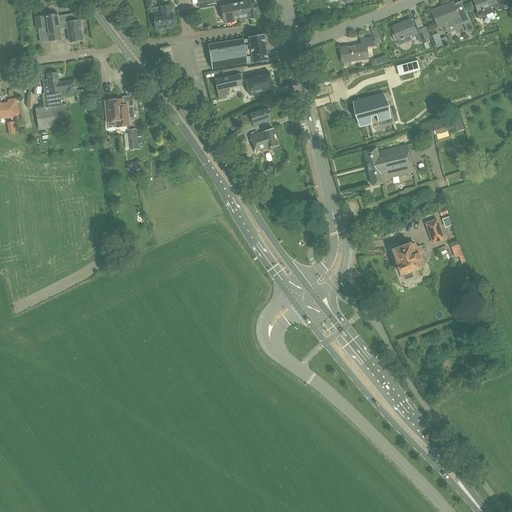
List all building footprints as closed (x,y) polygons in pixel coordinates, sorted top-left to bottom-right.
[(245,0),(246,1),(249,16),(250,19),(259,17),(255,0),(245,0)] [(477,18),(480,19),(483,18),(484,16),(493,12),(491,7),(494,6),(496,9),(503,6),(505,10),(507,9),(509,14),(511,12),(511,0),(472,0),(478,11),(476,14),(477,18)] [(222,7),(221,7),(224,21),(225,21),(226,24),(235,22),(234,19),(239,18),(239,21),(248,19),(247,16),(249,16),(246,1),(231,5),(231,4),(221,6),(222,7)] [(453,3),(431,12),(438,29),(446,25),(448,29),(462,23),(462,24),(464,24),(471,21),(463,1),(454,4),(453,3)] [(154,15),(156,30),(162,29),(174,27),(171,12),(170,5),(153,8),(154,15)] [(26,6),(18,7),(20,17),(27,16),(26,6)] [(38,29),(40,43),(49,42),(62,40),(60,30),(68,28),(70,42),(83,40),(79,14),(58,17),(58,14),(35,17),(37,29),(38,29)] [(397,40),(399,46),(411,41),(410,37),(416,35),(419,43),(428,40),(424,28),(415,32),(411,20),(392,27),(394,34),(393,35),(395,41),(397,40)] [(432,36),(437,48),(449,43),(446,37),(441,39),(438,33),(432,36)] [(267,60),(263,35),(249,37),(249,39),(243,40),(243,39),(208,45),(212,68),(247,62),(247,61),(252,60),(253,62),(267,60)] [(361,45),(340,48),(342,62),(368,59),(366,47),(373,46),(382,43),(380,38),(374,41),(372,41),(372,38),(361,40),(361,45)] [(406,52),(417,46),(414,41),(403,46),(406,52)] [(412,73),(420,71),(417,60),(409,62),(412,73)] [(36,109),(39,131),(69,126),(65,104),(62,105),(61,95),(77,93),(75,80),(59,83),(57,72),(46,74),(47,80),(43,81),(45,94),(44,94),(45,107),(42,108),(36,109)] [(245,77),(247,86),(249,95),(273,89),(271,81),(269,72),(245,77)] [(241,82),(243,81),(242,75),(215,81),(217,91),(219,100),(227,98),(226,96),(229,95),(228,89),(242,86),(241,82)] [(0,120),(11,118),(11,121),(21,119),(19,113),(18,104),(17,99),(14,99),(8,100),(8,103),(1,104),(0,99),(0,94),(1,95),(0,88),(0,120)] [(379,94),(352,101),(353,102),(354,102),(356,109),(359,122),(364,121),(370,119),(369,116),(376,114),(378,122),(378,123),(390,119),(390,118),(389,119),(384,101),(381,102),(379,95),(379,94)] [(133,106),(127,107),(127,105),(121,106),(121,100),(123,100),(122,99),(105,101),(107,122),(108,128),(120,127),(129,126),(128,119),(134,118),(133,106)] [(253,122),(254,126),(271,120),(266,107),(250,113),(251,114),(241,117),(243,125),(253,122)] [(446,119),(432,123),(436,135),(452,129),(454,134),(465,131),(460,115),(446,119)] [(136,129),(127,130),(129,150),(138,149),(138,143),(141,143),(140,130),(137,130),(136,129)] [(239,137),(242,136),(238,129),(228,136),(231,142),(239,137)] [(250,137),(255,152),(268,148),(279,145),(273,129),(263,132),(263,133),(250,137)] [(228,136),(226,133),(220,138),(226,146),(228,144),(231,142),(228,136)] [(237,159),(241,165),(248,160),(240,148),(247,143),(242,136),(239,137),(231,142),(228,144),(226,146),(236,160),(237,159)] [(363,151),(372,186),(383,184),(382,182),(386,182),(385,179),(413,173),(407,145),(377,153),(376,148),(363,151)] [(449,218),(442,220),(445,229),(452,226),(449,218)] [(425,223),(432,244),(445,240),(438,219),(425,223)] [(402,275),(404,281),(414,277),(412,271),(419,268),(423,266),(419,254),(423,252),(420,246),(416,248),(415,244),(410,245),(410,244),(394,250),(398,262),(397,263),(401,275),(402,275)] [(459,256),(462,264),(466,262),(459,244),(451,247),(455,258),(459,256)]
